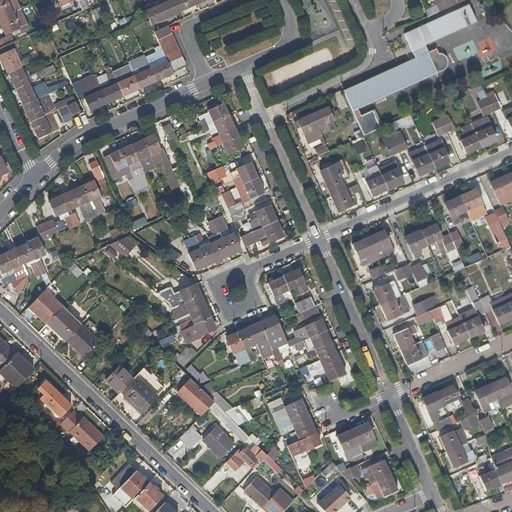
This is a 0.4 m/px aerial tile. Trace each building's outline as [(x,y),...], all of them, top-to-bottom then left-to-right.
[(0,0),(0,17),(20,9),(16,0),(0,0)] [(77,0),(82,10),(87,8),(87,7),(83,0),(77,0)] [(153,24),(181,11),(176,0),(158,0),(157,1),(159,5),(145,11),(146,14),(147,17),(151,25),(153,24)] [(195,0),(176,0),(181,11),(197,4),(195,0)] [(460,1),(459,0),(431,0),(437,11),(445,8),(460,1)] [(443,67),(444,64),(444,61),(444,58),(442,56),(440,55),(437,53),(436,53),(434,49),(425,52),(422,45),(434,40),(446,34),(457,29),(468,24),(474,22),(466,6),(437,19),(415,28),(402,34),(413,59),(385,71),(360,82),(341,91),(343,96),(347,105),(351,112),(354,120),(358,128),(361,136),(378,128),(370,111),(358,116),(355,109),(375,100),(394,91),(418,80),(433,73),(441,70),(443,67)] [(29,27),(20,9),(0,17),(0,22),(5,34),(14,30),(16,34),(29,27)] [(111,30),(108,24),(102,27),(104,33),(111,30)] [(157,39),(172,33),(168,25),(156,30),(154,31),(157,39)] [(175,40),(172,33),(157,39),(160,45),(161,47),(175,40)] [(0,47),(14,42),(10,35),(0,39),(0,47)] [(179,48),(175,40),(161,47),(165,55),(179,48)] [(17,48),(14,41),(14,42),(0,47),(0,54),(1,56),(13,50),(17,48)] [(150,68),(167,60),(165,55),(161,47),(160,45),(155,47),(156,51),(145,56),(148,63),(150,68)] [(22,59),(17,48),(13,50),(21,67),(25,65),(22,59)] [(182,57),(179,48),(165,55),(167,60),(168,63),(182,57)] [(21,67),(13,50),(1,56),(0,56),(4,63),(8,73),(21,67)] [(32,62),(29,56),(22,59),(25,65),(32,62)] [(148,63),(145,56),(140,59),(143,65),(148,63)] [(185,63),(182,57),(168,63),(171,70),(185,64),(185,63)] [(142,71),(140,66),(143,65),(140,59),(129,64),(134,75),(142,71)] [(172,73),(172,72),(171,70),(168,63),(167,60),(150,68),(156,81),(172,73)] [(150,68),(148,63),(143,65),(140,66),(142,71),(150,68)] [(134,75),(129,64),(124,66),(124,68),(113,73),(115,78),(123,96),(140,88),(134,75)] [(40,78),(56,71),(53,65),(37,73),(40,78)] [(28,83),(23,72),(21,67),(8,73),(9,76),(16,89),(28,83)] [(156,81),(150,68),(142,71),(134,75),(140,88),(156,81)] [(33,81),(31,76),(28,70),(23,72),(28,83),(33,81)] [(115,78),(113,73),(112,71),(106,74),(109,80),(115,78)] [(40,78),(37,73),(31,76),(33,81),(40,78)] [(99,85),(94,74),(85,78),(80,80),(86,93),(87,96),(101,90),(99,85)] [(107,103),(123,96),(115,78),(109,80),(99,85),(101,90),(107,103)] [(86,93),(80,80),(72,84),(78,96),(86,93)] [(23,105),(47,94),(45,89),(43,85),(32,90),(28,83),(16,89),(20,99),(23,105)] [(47,94),(60,89),(58,85),(45,89),(47,94)] [(90,110),(107,103),(101,90),(87,96),(84,97),(90,110)] [(51,112),(54,111),(52,106),(47,94),(23,105),(31,122),(51,112)] [(499,107),(493,94),(485,98),(490,111),(499,107)] [(58,109),(67,105),(76,101),(74,96),(59,103),(52,106),(54,111),(58,109)] [(490,111),(485,98),(475,102),(481,116),(490,111)] [(80,111),(76,101),(67,105),(71,115),(80,111)] [(226,115),(221,104),(205,111),(206,113),(196,117),(197,119),(198,122),(195,123),(197,128),(204,124),(211,122),(226,115)] [(71,115),(67,105),(58,109),(64,122),(73,118),(71,115)] [(331,121),(325,107),(310,114),(317,127),(325,123),(328,130),(333,128),(330,121),(331,121)] [(59,129),(51,112),(31,122),(33,126),(36,133),(37,136),(38,137),(38,138),(39,138),(42,136),(50,132),(54,131),(59,129)] [(511,132),(511,115),(510,116),(508,112),(500,115),(503,120),(504,120),(510,133),(511,132)] [(317,127),(310,114),(295,121),(296,122),(298,128),(304,141),(316,136),(319,134),(317,127)] [(231,125),(226,115),(211,122),(213,127),(215,132),(231,125)] [(452,130),(446,116),(438,119),(444,133),(452,130)] [(444,133),(438,119),(430,123),(436,137),(444,133)] [(494,140),(488,127),(489,127),(486,121),(479,124),(481,129),(472,133),(479,147),(494,140)] [(174,138),(168,124),(160,127),(166,142),(174,138)] [(206,130),(204,124),(197,128),(200,133),(206,130)] [(235,136),(231,125),(215,132),(220,144),(235,136)] [(479,147),(472,133),(463,137),(462,133),(454,136),(456,141),(457,141),(463,154),(479,147)] [(324,145),(319,134),(316,136),(321,146),(324,145)] [(159,150),(152,135),(141,139),(148,155),(152,153),(159,150)] [(241,148),(235,136),(220,144),(225,155),(241,148)] [(404,149),(399,137),(391,140),(396,152),(404,149)] [(148,155),(141,139),(129,144),(136,160),(142,158),(148,155)] [(396,152),(391,140),(382,144),(388,156),(396,152)] [(447,161),(441,148),(442,147),(440,142),(432,146),(434,151),(425,154),(432,169),(447,161)] [(136,160),(129,144),(119,149),(126,165),(136,160)] [(327,151),(324,145),(321,146),(313,150),(315,156),(327,151)] [(216,152),(214,146),(207,149),(210,155),(216,152)] [(425,154),(422,147),(406,154),(409,162),(410,162),(413,169),(416,175),(432,169),(425,154)] [(126,165),(119,149),(108,154),(114,170),(121,167),(126,165)] [(164,163),(159,150),(152,153),(155,160),(158,166),(164,163)] [(114,170),(108,154),(101,157),(109,176),(115,173),(114,170)] [(150,162),(148,155),(142,158),(136,160),(140,167),(146,164),(150,162)] [(102,177),(97,165),(95,160),(87,163),(94,180),(102,177)] [(140,167),(136,160),(126,165),(129,171),(134,169),(140,167)] [(400,182),(395,169),(396,169),(392,160),(384,164),(388,172),(379,176),(385,189),(400,182)] [(350,174),(344,161),(340,163),(346,176),(350,174)] [(255,178),(248,163),(234,169),(235,171),(228,174),(230,179),(237,176),(241,185),(255,178)] [(347,178),(346,176),(340,163),(325,169),(328,178),(322,181),(329,196),(342,190),(338,181),(347,178)] [(224,177),(219,167),(215,169),(205,174),(210,184),(224,177)] [(385,189),(379,176),(375,167),(366,171),(368,175),(360,178),(362,184),(364,183),(370,196),(385,189)] [(134,169),(129,171),(132,179),(127,181),(129,185),(139,181),(134,169)] [(328,178),(325,169),(318,172),(322,181),(328,178)] [(132,179),(129,171),(124,173),(127,181),(132,179)] [(511,171),(503,176),(509,190),(511,196),(511,171)] [(511,199),(511,196),(509,190),(503,176),(488,183),(498,205),(511,199)] [(262,194),(255,178),(241,185),(245,193),(238,196),(240,202),(247,199),(247,200),(262,194)] [(101,201),(92,181),(80,186),(87,202),(89,206),(94,217),(102,213),(98,202),(101,201)] [(193,200),(185,182),(178,186),(186,203),(193,200)] [(360,197),(355,185),(348,188),(354,200),(360,197)] [(87,202),(80,186),(69,191),(76,207),(87,202)] [(354,204),(347,188),(342,190),(329,196),(336,211),(349,206),(349,207),(354,204)] [(480,204),(473,189),(460,195),(457,196),(463,210),(467,218),(481,211),(478,205),(480,204)] [(76,207),(69,191),(58,196),(65,212),(76,207)] [(230,204),(225,192),(218,194),(221,201),(224,207),(227,206),(230,204)] [(65,212),(58,196),(47,201),(54,217),(65,212)] [(463,210),(457,196),(442,204),(448,217),(449,217),(452,224),(458,221),(455,214),(463,210)] [(216,205),(212,197),(202,201),(206,209),(216,205)] [(122,211),(137,204),(135,199),(119,205),(122,211)] [(242,209),(238,201),(230,204),(227,206),(224,207),(228,216),(242,209)] [(89,219),(84,208),(89,206),(87,202),(76,207),(83,222),(89,219)] [(94,217),(89,206),(84,208),(89,219),(94,217)] [(274,221),(267,206),(260,209),(253,212),(254,213),(247,216),(249,222),(256,219),(260,227),(274,221)] [(506,224),(500,209),(492,212),(499,227),(506,224)] [(244,217),(241,211),(229,216),(232,222),(244,217)] [(499,227),(492,212),(482,216),(494,243),(504,239),(499,227)] [(77,224),(72,214),(67,216),(72,227),(77,224)] [(72,227),(67,216),(62,218),(67,229),(72,227)] [(58,233),(52,219),(43,223),(49,237),(58,233)] [(281,236),(279,233),(277,228),(274,221),(260,227),(264,236),(257,239),(260,246),(281,236)] [(227,255),(221,244),(214,226),(212,222),(206,224),(211,235),(206,238),(208,244),(216,260),(218,259),(227,255)] [(49,237),(43,223),(34,226),(41,241),(49,237)] [(238,250),(231,235),(225,237),(222,231),(225,230),(222,223),(214,226),(221,244),(227,255),(238,250)] [(439,238),(434,224),(418,231),(424,245),(433,241),(436,248),(441,246),(445,253),(454,249),(448,236),(447,235),(439,238)] [(264,236),(260,227),(238,237),(242,246),(257,239),(264,236)] [(119,233),(117,229),(110,232),(112,237),(119,233)] [(390,251),(381,231),(366,238),(373,253),(375,259),(387,253),(390,251)] [(424,245),(418,231),(402,238),(409,252),(410,252),(413,259),(419,256),(416,249),(424,245)] [(461,246),(455,232),(448,236),(454,249),(461,246)] [(216,260),(208,244),(206,245),(204,239),(200,241),(196,234),(192,236),(205,265),(212,262),(216,260)] [(136,244),(126,236),(109,244),(126,257),(136,244)] [(205,265),(192,236),(187,238),(189,245),(187,247),(189,253),(187,254),(193,270),(198,268),(205,265)] [(373,253),(366,238),(363,240),(351,245),(360,266),(369,262),(375,259),(373,253)] [(43,254),(37,239),(25,244),(32,259),(37,257),(43,254)] [(32,259),(25,244),(15,248),(22,264),(25,262),(32,259)] [(180,257),(164,245),(155,248),(171,260),(180,257)] [(113,259),(118,252),(111,246),(105,253),(113,259)] [(26,275),(22,264),(15,248),(3,253),(10,268),(15,280),(10,283),(12,289),(20,293),(24,281),(26,275)] [(404,264),(398,250),(391,253),(397,267),(404,264)] [(15,280),(10,268),(3,253),(0,254),(0,275),(1,278),(0,278),(0,280),(2,286),(10,283),(15,280)] [(488,264),(484,257),(479,259),(482,267),(488,264)] [(42,268),(39,261),(34,263),(37,270),(42,268)] [(37,270),(34,263),(29,265),(32,273),(37,270)] [(424,278),(417,264),(408,268),(415,282),(424,278)] [(409,274),(405,265),(392,271),(396,280),(397,280),(409,274)] [(381,274),(378,266),(367,271),(370,279),(381,274)] [(466,276),(462,267),(459,268),(456,270),(454,270),(456,274),(459,273),(460,278),(466,276)] [(302,284),(296,270),(281,277),(287,291),(295,287),(298,294),(303,292),(300,284),(302,284)] [(147,280),(139,274),(136,278),(144,284),(147,280)] [(287,291),(281,277),(265,284),(271,297),(273,297),(276,304),(278,303),(283,301),(280,294),(287,291)] [(389,294),(388,291),(392,289),(400,286),(397,280),(396,280),(385,285),(384,284),(371,290),(378,305),(391,299),(389,294)] [(182,303),(198,296),(194,285),(190,286),(185,289),(172,294),(170,288),(156,294),(166,302),(168,302),(170,308),(177,305),(182,303)] [(61,308),(43,291),(27,307),(45,324),(61,308)] [(203,307),(198,296),(182,303),(187,314),(203,307)] [(402,305),(398,296),(391,299),(395,308),(402,305)] [(489,303),(486,296),(476,300),(482,314),(490,311),(487,304),(489,303)] [(312,306),(309,297),(293,304),(297,313),(312,306)] [(398,313),(405,310),(402,305),(395,308),(391,299),(378,305),(385,321),(398,315),(398,313)] [(429,308),(426,300),(412,306),(416,314),(429,308)] [(482,314),(476,300),(469,303),(472,309),(475,317),(482,314)] [(511,318),(506,304),(497,308),(494,301),(489,303),(487,304),(490,311),(496,324),(511,318)] [(179,311),(177,305),(170,308),(172,313),(179,311)] [(316,314),(312,306),(297,313),(300,321),(316,314)] [(196,323),(208,318),(203,307),(187,314),(190,320),(183,323),(177,325),(179,330),(196,323)] [(442,321),(436,307),(427,311),(434,325),(442,321)] [(80,325),(61,308),(45,324),(64,341),(66,339),(72,333),(80,325)] [(481,330),(475,317),(472,309),(456,315),(460,324),(466,338),(481,330)] [(430,319),(426,311),(413,317),(416,325),(430,319)] [(284,340),(273,316),(257,323),(261,331),(270,350),(276,347),(286,343),(284,340)] [(214,330),(208,318),(196,323),(179,330),(181,334),(183,340),(186,345),(191,342),(199,339),(198,337),(205,334),(214,330)] [(308,338),(324,331),(318,318),(302,325),(289,331),(292,336),(284,340),(286,343),(287,347),(295,344),(302,341),(308,338)] [(466,338),(460,324),(451,328),(448,322),(443,324),(446,331),(445,331),(451,345),(466,338)] [(270,350),(261,331),(257,323),(246,328),(253,344),(260,359),(271,354),(270,350)] [(97,341),(80,325),(72,333),(66,339),(73,346),(83,356),(97,341)] [(411,344),(408,335),(415,333),(411,325),(391,334),(398,350),(411,344)] [(253,344),(246,328),(235,333),(242,349),(253,344)] [(329,342),(324,331),(308,338),(310,343),(313,349),(329,342)] [(245,355),(242,349),(235,333),(223,338),(230,354),(231,354),(236,367),(248,361),(245,355)] [(442,347),(436,334),(428,337),(434,350),(442,347)] [(13,355),(7,349),(8,347),(0,338),(0,367),(1,368),(13,355)] [(304,345),(302,341),(295,344),(297,349),(304,346),(304,345)] [(425,356),(418,341),(411,344),(398,350),(405,365),(425,356)] [(333,353),(329,342),(313,349),(304,353),(309,364),(312,363),(318,360),(333,353)] [(83,356),(73,346),(71,348),(81,358),(83,356)] [(279,351),(278,352),(276,347),(270,350),(271,354),(274,360),(281,357),(279,351)] [(168,359),(159,349),(153,355),(163,364),(168,359)] [(182,366),(194,353),(190,349),(184,355),(178,362),(182,366)] [(255,358),(252,352),(251,353),(250,352),(245,355),(248,361),(255,358)] [(32,371),(15,353),(13,355),(1,368),(0,368),(0,373),(15,388),(22,381),(32,371)] [(343,375),(333,353),(318,360),(320,365),(321,367),(323,371),(325,376),(328,382),(334,379),(343,375)] [(169,371),(175,365),(169,359),(168,359),(163,364),(169,371)] [(314,367),(312,363),(309,364),(305,366),(307,371),(314,368),(314,367)] [(184,375),(175,365),(169,371),(179,380),(184,375)] [(204,381),(188,365),(185,369),(198,383),(204,381)] [(117,394),(130,379),(117,366),(104,381),(117,394)] [(307,371),(305,366),(297,369),(300,375),(307,371)] [(212,402),(206,396),(195,385),(184,375),(179,380),(171,388),(200,415),(207,407),(212,402)] [(347,384),(343,375),(334,379),(338,388),(347,384)] [(54,386),(44,377),(37,385),(38,387),(44,380),(52,388),(54,386)] [(511,397),(503,378),(488,385),(497,406),(499,411),(511,405),(511,397)] [(52,388),(44,380),(38,387),(37,388),(43,394),(39,399),(58,417),(69,405),(52,388)] [(137,414),(153,397),(137,381),(121,398),(137,414)] [(214,392),(204,381),(198,383),(195,385),(206,396),(214,392)] [(457,398),(451,385),(435,392),(442,406),(451,402),(453,409),(459,406),(456,399),(457,398)] [(497,406),(488,385),(472,392),(478,405),(480,405),(483,412),(497,406)] [(230,408),(214,392),(206,396),(212,402),(216,407),(222,412),(227,410),(230,408)] [(442,406),(435,392),(420,399),(429,419),(436,416),(433,410),(442,406)] [(283,407),(279,398),(266,404),(270,414),(277,411),(284,408),(283,407)] [(303,411),(298,400),(283,407),(284,408),(286,413),(288,418),(303,411)] [(473,414),(467,400),(460,403),(466,417),(472,414),(473,414)] [(212,411),(216,407),(212,402),(207,407),(212,411)] [(222,412),(216,407),(212,411),(225,424),(230,420),(228,418),(222,412)] [(288,418),(286,413),(284,408),(277,411),(282,421),(288,418)] [(233,416),(227,410),(222,412),(228,418),(233,416)] [(282,421),(277,411),(270,414),(275,424),(282,421)] [(309,422),(303,411),(288,418),(282,421),(275,424),(277,429),(291,423),(293,429),(309,422)] [(68,433),(80,420),(71,412),(65,418),(58,424),(68,433)] [(476,423),(472,414),(466,417),(459,420),(463,429),(476,423)] [(483,429),(492,426),(489,415),(479,418),(483,429)] [(241,423),(233,416),(228,418),(230,420),(236,426),(241,423)] [(96,442),(102,436),(82,418),(80,420),(68,433),(87,451),(96,442)] [(450,424),(447,418),(432,425),(434,431),(450,424)] [(242,432),(236,426),(230,420),(225,424),(243,442),(248,438),(242,432)] [(313,433),(309,422),(293,429),(294,432),(288,434),(289,438),(283,441),(285,446),(313,433)] [(374,443),(370,435),(365,424),(359,427),(350,431),(356,445),(360,453),(375,447),(374,443)] [(201,436),(190,425),(178,437),(185,443),(186,442),(190,447),(201,436)] [(231,445),(213,427),(201,440),(220,458),(231,445)] [(464,443),(458,429),(452,432),(451,431),(437,437),(444,453),(458,446),(464,443)] [(356,445),(350,431),(340,435),(335,438),(341,451),(343,451),(345,458),(350,455),(347,449),(352,447),(356,445)] [(303,451),(318,444),(316,440),(313,433),(285,446),(287,451),(291,450),(292,453),(289,454),(295,468),(307,462),(303,451)] [(101,446),(109,439),(104,434),(102,436),(96,442),(101,446)] [(485,442),(483,435),(473,440),(476,446),(485,442)] [(247,446),(251,442),(248,438),(243,442),(247,446)] [(261,459),(265,455),(261,451),(254,444),(252,446),(257,452),(253,456),(244,448),(237,455),(239,457),(237,459),(239,462),(241,460),(249,467),(255,459),(258,462),(261,459)] [(471,459),(468,452),(462,455),(458,446),(444,453),(451,468),(471,459)] [(511,476),(511,470),(508,463),(511,460),(511,446),(489,457),(492,469),(499,483),(511,476)] [(239,462),(237,459),(232,455),(225,462),(233,470),(240,463),(239,462)] [(276,466),(265,455),(261,459),(264,462),(265,462),(273,469),(276,466)] [(101,472),(88,458),(82,463),(96,477),(101,472)] [(389,475),(382,460),(368,467),(369,468),(361,471),(361,473),(364,480),(369,479),(371,484),(375,482),(389,475)] [(294,472),(287,465),(283,462),(278,466),(290,477),(294,472)] [(323,477),(334,467),(330,462),(319,473),(323,477)] [(119,487),(129,476),(134,471),(127,464),(109,483),(117,490),(119,487)] [(358,474),(354,465),(339,472),(345,480),(350,478),(355,476),(358,474)] [(499,483),(492,469),(486,472),(483,465),(475,468),(479,476),(477,476),(483,490),(499,483)] [(133,498),(147,483),(141,477),(134,471),(129,476),(119,487),(125,493),(118,501),(124,507),(133,498)] [(396,491),(389,475),(375,482),(379,490),(372,493),(374,498),(381,495),(382,497),(396,491)] [(260,508),(273,494),(255,477),(242,491),(252,501),(256,505),(260,508)] [(150,511),(163,499),(147,483),(133,498),(148,511),(150,511)] [(100,493),(95,485),(91,487),(94,491),(97,495),(100,493)] [(322,511),(333,511),(349,498),(337,486),(316,504),(322,511)] [(118,501),(125,493),(119,487),(117,490),(111,495),(118,501)] [(280,511),(290,502),(278,489),(273,494),(260,508),(263,511),(280,511)]
